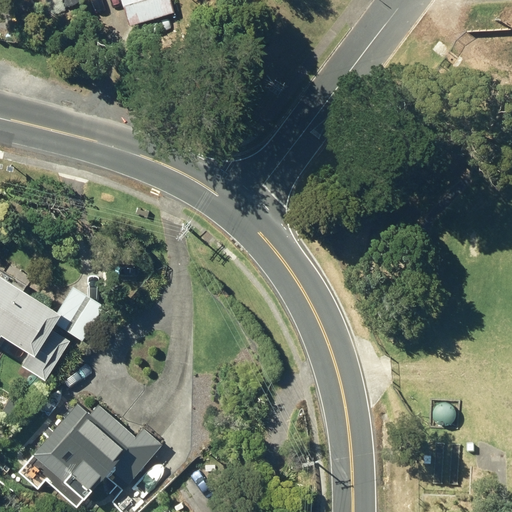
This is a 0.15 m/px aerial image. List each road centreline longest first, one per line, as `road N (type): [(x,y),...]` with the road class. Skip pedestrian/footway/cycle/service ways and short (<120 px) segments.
road 1 (residential): [(352,511),(350,444),(331,351),(292,273),(244,214)]
road 2 (residential): [(244,214),(403,0)]
road 3 (residential): [(244,214),(158,162),(0,119)]
